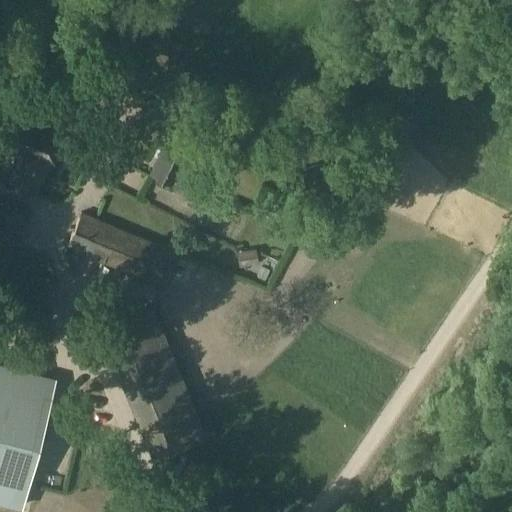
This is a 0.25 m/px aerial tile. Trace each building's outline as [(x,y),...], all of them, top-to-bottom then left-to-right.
[(34,131),(4,118),(0,126),(0,140),(10,144),(3,160),(15,165),(22,148),(26,150),(34,131)] [(172,181),(194,138),(172,127),(149,170),(172,181)] [(49,160),(51,161),(52,160),(60,142),(34,131),(26,150),(22,148),(15,165),(3,160),(0,167),(0,179),(35,194),(49,160)] [(70,154),(87,161),(93,147),(76,140),(70,154)] [(0,201),(0,283),(29,212),(0,201)] [(66,247),(161,287),(176,251),(81,211),(66,247)] [(54,380),(0,365),(0,500),(21,506),(54,380)]
